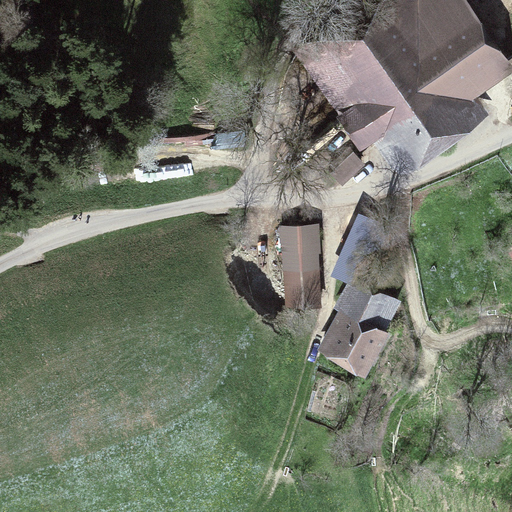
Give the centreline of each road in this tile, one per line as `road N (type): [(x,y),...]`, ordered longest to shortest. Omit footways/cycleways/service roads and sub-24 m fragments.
road 1 (unclassified): [(0,265),(78,232),(187,206),(379,190),(511,135)]
road 2 (track): [(281,458),(325,305),(342,197)]
road 3 (track): [(376,485),(395,404),(436,349),(472,327),(511,328)]
road 4 (track): [(314,0),(282,34),(256,197)]
road 5 (track): [(399,182),(418,317),(436,349)]
